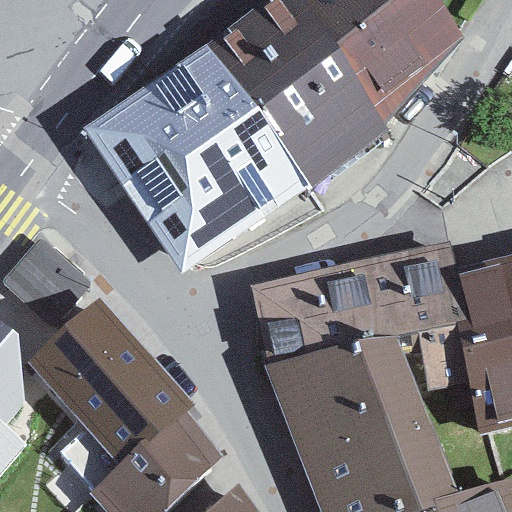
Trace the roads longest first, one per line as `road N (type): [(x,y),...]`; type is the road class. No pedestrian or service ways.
road 1 (residential): [(165,311),(391,210),(511,17)]
road 2 (residential): [(282,511),(165,311)]
road 3 (residential): [(165,311),(23,169)]
road 4 (secondary): [(51,132),(154,0)]
